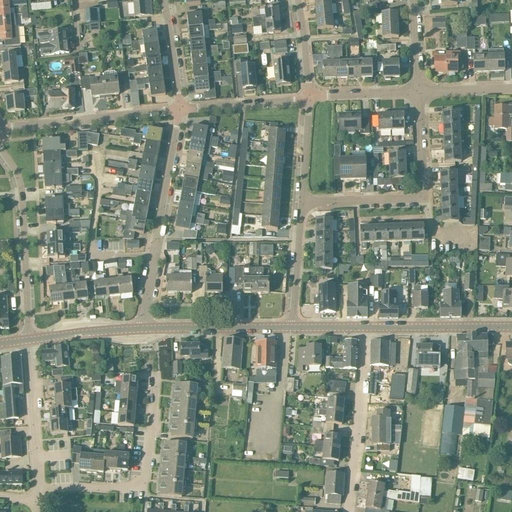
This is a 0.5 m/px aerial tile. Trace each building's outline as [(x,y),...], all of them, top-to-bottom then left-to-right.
[(108,0),(107,0),(108,10),(118,9),(116,0),(108,0)] [(152,15),(150,0),(146,0),(134,1),(135,17),(152,15)] [(477,0),(471,0),(472,4),(469,4),(469,9),(477,9),(477,0)] [(9,2),(0,2),(0,15),(10,15),(9,3),(9,2)] [(31,3),(31,10),(51,9),(51,2),(31,3)] [(331,4),(315,6),(316,16),(316,18),(332,16),(332,14),(331,4)] [(253,18),(253,23),(266,22),(279,20),(278,8),(265,9),(265,16),(260,16),(260,17),(253,18)] [(99,9),(87,10),(88,24),(100,23),(99,9)] [(360,16),(365,16),(364,11),(354,13),(356,26),(362,25),(360,16)] [(187,15),(188,28),(203,27),(202,13),(187,15)] [(382,13),(382,26),(398,25),(398,13),(382,13)] [(10,15),(0,15),(0,28),(11,28),(17,27),(16,14),(10,15)] [(332,16),(316,18),(317,30),(333,28),(332,16)] [(485,18),(469,19),(470,25),(474,25),(474,28),(486,27),(485,18)] [(445,29),(445,19),(433,19),(433,29),(445,29)] [(266,22),(253,23),(254,28),(261,28),(262,34),(267,34),(281,33),(279,20),(266,22)] [(242,24),(238,25),(231,25),(232,34),(243,32),(242,24)] [(398,25),(382,26),(382,38),(399,38),(398,25)] [(11,28),(0,28),(0,34),(1,42),(11,41),(11,46),(21,45),(19,27),(17,27),(11,28)] [(203,27),(188,28),(190,41),(204,39),(203,27)] [(144,45),(144,46),(159,44),(157,30),(142,32),(143,40),(131,42),(132,47),(140,46),(144,45)] [(50,42),(50,44),(68,42),(67,31),(39,34),(40,43),(50,42)] [(246,37),(234,38),(234,45),(247,44),(246,37)] [(191,54),(206,52),(204,39),(190,41),(191,54)] [(467,39),(457,39),(457,49),(467,48),(467,39)] [(274,42),(269,42),(270,46),(274,46),(275,55),(287,53),(286,40),(274,42)] [(68,42),(50,44),(50,45),(40,46),(41,56),(70,53),(68,42)] [(146,59),(160,57),(159,44),(144,46),(145,54),(142,54),(143,59),(146,58),(146,59)] [(233,47),(234,56),(248,54),(247,45),(233,47)] [(323,58),(323,62),(323,80),(336,79),(335,62),(335,47),(328,47),(328,57),(323,58)] [(342,47),(335,47),(335,62),(336,79),(348,79),(347,61),(340,61),(340,57),(342,57),(342,47)] [(9,55),(2,55),(4,70),(17,68),(16,54),(21,54),(20,48),(9,49),(9,55)] [(211,52),(206,52),(191,54),(192,67),(207,65),(206,57),(218,56),(218,52),(218,51),(211,52)] [(432,60),(434,61),(434,73),(446,73),(446,57),(444,57),(444,52),(432,52),(432,60)] [(446,57),(446,73),(449,73),(449,76),(455,76),(455,73),(458,73),(458,60),(460,60),(460,52),(446,52),(446,58),(446,57)] [(504,55),(489,56),(489,72),(504,72),(504,55)] [(489,72),(489,56),(474,56),(474,73),(489,72)] [(78,57),(64,59),(65,68),(70,67),(71,74),(80,73),(78,57)] [(148,71),(162,69),(160,57),(146,59),(147,67),(135,68),(128,70),(129,74),(135,73),(148,71)] [(355,61),(347,61),(348,79),(360,79),(359,61),(359,57),(354,57),(355,61)] [(133,59),(126,61),(128,68),(135,67),(133,59)] [(288,60),(274,61),(276,85),(291,84),(288,60)] [(372,60),(359,61),(360,79),(373,78),(372,60)] [(243,89),(256,87),(253,65),(247,66),(246,61),(234,63),(235,77),(241,76),(243,89)] [(383,62),(383,78),(385,78),(385,80),(390,80),(390,78),(399,77),(399,61),(383,62)] [(207,65),(192,67),(194,80),(208,78),(207,65)] [(17,68),(4,70),(5,84),(12,84),(12,89),(24,88),(24,82),(18,83),(17,68)] [(129,82),(130,87),(137,86),(145,85),(149,84),(164,82),(162,69),(148,71),(149,79),(129,82)] [(103,75),(104,79),(106,99),(112,98),(112,95),(119,95),(118,87),(124,86),(123,73),(116,74),(116,73),(114,71),(105,73),(103,75)] [(104,79),(91,80),(91,77),(85,78),(86,91),(91,90),(92,98),(100,97),(100,99),(106,99),(104,79)] [(208,78),(194,80),(195,93),(204,92),(204,99),(216,98),(214,83),(225,82),(225,78),(221,78),(221,77),(209,79),(208,78)] [(164,82),(149,84),(151,98),(166,96),(164,82)] [(137,86),(130,87),(131,94),(139,93),(138,91),(145,90),(145,85),(137,86)] [(15,97),(6,98),(8,113),(24,111),(23,98),(36,97),(36,89),(14,91),(15,97)] [(74,109),(74,90),(62,90),(62,92),(48,92),(48,108),(63,108),(63,109),(74,109)] [(489,118),(489,127),(495,127),(495,129),(507,129),(507,142),(511,142),(511,106),(509,106),(495,106),(495,118),(489,118)] [(443,112),(443,125),(460,124),(459,112),(443,112)] [(391,131),(391,114),(378,115),(379,131),(391,131)] [(403,114),(391,114),(391,131),(404,130),(403,114)] [(360,116),(339,116),(340,130),(346,130),(347,133),(355,133),(355,130),(360,129),(360,134),(369,134),(369,119),(360,119),(360,116)] [(460,124),(443,125),(444,137),(460,137),(460,124)] [(194,126),(191,139),(218,144),(219,139),(212,138),(213,136),(209,133),(207,133),(208,128),(194,126)] [(148,128),(147,136),(146,141),(160,144),(163,131),(148,128)] [(121,129),(120,137),(134,139),(141,140),(141,141),(146,142),(146,141),(147,136),(135,134),(136,131),(121,129)] [(269,130),(268,143),(284,144),(285,132),(269,130)] [(231,131),(230,140),(237,141),(238,131),(231,131)] [(87,145),(87,133),(78,133),(78,151),(88,150),(88,145),(87,145)] [(88,133),(87,133),(87,145),(88,145),(88,144),(98,146),(99,135),(88,133)] [(460,137),(444,137),(444,150),(461,149),(460,137)] [(43,140),(44,152),(66,151),(66,147),(61,148),(60,139),(43,140)] [(191,139),(189,152),(203,154),(204,148),(211,149),(211,148),(217,149),(218,144),(191,139)] [(146,141),(146,142),(143,154),(158,157),(160,144),(146,141)] [(268,143),(267,155),(283,156),(284,144),(268,143)] [(461,149),(444,150),(445,162),(461,162),(461,149)] [(66,151),(44,152),(44,164),(61,164),(61,157),(67,156),(67,158),(77,158),(77,151),(66,152),(66,151)] [(189,152),(187,164),(201,167),(203,154),(189,152)] [(389,154),(389,166),(406,166),(405,153),(389,154)] [(143,154),(141,167),(156,170),(158,157),(143,154)] [(267,155),(267,167),(282,169),(283,156),(267,155)] [(365,159),(353,159),(353,180),(366,179),(365,168),(371,167),(371,155),(365,155),(365,159)] [(353,180),(353,159),(340,159),(340,156),(334,156),(335,168),(340,168),(341,180),(353,180)] [(61,164),(44,164),(45,177),(71,176),(78,176),(78,170),(68,170),(62,170),(61,164)] [(201,167),(187,164),(184,177),(199,180),(207,181),(208,175),(212,175),(213,169),(206,168),(201,167)] [(406,166),(389,166),(390,179),(406,178),(406,166)] [(141,167),(139,180),(153,182),(156,170),(141,167)] [(267,167),(266,180),(281,181),(282,169),(267,167)] [(233,183),(234,173),(223,172),(223,182),(233,183)] [(440,173),(441,185),(457,184),(457,172),(440,173)] [(480,172),(479,191),(480,191),(492,192),(492,184),(485,184),(485,172),(480,172)] [(511,173),(501,173),(500,184),(506,185),(506,191),(511,191),(511,173)] [(71,176),(45,177),(45,189),(62,188),(62,181),(69,181),(69,182),(72,182),(71,176)] [(182,190),(196,192),(197,192),(199,180),(184,177),(182,190)] [(126,186),(125,191),(131,192),(132,192),(136,193),(151,195),(153,182),(139,180),(137,187),(133,186),(133,187),(126,186)] [(266,180),(265,192),(280,193),(281,181),(266,180)] [(457,184),(441,185),(441,198),(458,197),(457,184)] [(131,192),(125,191),(114,189),(112,196),(125,198),(126,196),(131,196),(131,192)] [(182,190),(180,203),(194,205),(194,204),(198,205),(201,193),(197,192),(196,192),(182,190)] [(265,192),(264,204),(280,205),(280,193),(265,192)] [(136,193),(134,205),(149,208),(151,195),(136,193)] [(458,197),(441,198),(442,210),(458,210),(458,197)] [(45,199),(46,211),(70,210),(70,205),(63,206),(63,198),(45,199)] [(180,203),(177,215),(192,218),(194,205),(180,203)] [(264,204),(263,217),(279,218),(280,205),(264,204)] [(149,208),(134,205),(133,213),(128,212),(127,212),(120,211),(120,216),(132,218),(146,221),(149,208)] [(463,219),(463,226),(475,226),(476,209),(471,209),(470,219),(463,219)] [(70,210),(46,211),(46,224),(64,223),(64,216),(69,216),(69,218),(79,217),(79,210),(70,211),(70,210)] [(458,210),(442,210),(442,223),(459,222),(458,210)] [(120,216),(108,214),(107,219),(119,222),(119,221),(126,222),(123,239),(134,240),(135,232),(144,234),(146,221),(132,218),(120,216)] [(240,230),(242,215),(234,214),(232,229),(240,230)] [(192,218),(177,215),(175,229),(184,230),(182,239),(196,239),(198,232),(190,231),(191,225),(196,225),(203,226),(203,225),(208,226),(209,222),(204,221),(204,220),(196,219),(192,218)] [(279,218),(263,217),(262,229),(278,230),(279,218)] [(316,219),(316,232),(332,232),(332,219),(316,219)] [(226,234),(227,224),(218,223),(217,233),(226,234)] [(411,225),(398,226),(399,242),(411,242),(411,225)] [(423,225),(411,225),(411,242),(424,241),(423,225)] [(373,227),(373,243),(374,250),(387,249),(386,249),(386,243),(385,226),(373,227)] [(391,243),(399,242),(398,226),(385,226),(386,243),(391,243)] [(373,227),(360,227),(361,244),(361,250),(367,250),(367,244),(373,243),(373,227)] [(486,235),(487,227),(479,227),(479,235),(486,235)] [(316,232),(316,245),(332,245),(332,232),(316,232)] [(64,233),(47,234),(48,246),(64,245),(71,245),(70,239),(70,234),(70,233),(64,233)] [(480,237),(479,251),(489,251),(490,238),(480,237)] [(167,243),(167,251),(179,251),(179,243),(167,243)] [(64,245),(48,246),(48,259),(65,258),(65,250),(70,250),(70,252),(80,251),(80,245),(71,245),(64,245)] [(260,245),(260,256),(273,256),(273,246),(260,245)] [(316,245),(316,257),(332,257),(332,245),(316,245)] [(496,267),(507,268),(507,278),(511,278),(511,261),(509,261),(510,256),(496,255),(496,267)] [(361,256),(355,257),(355,265),(364,265),(363,256),(361,256)] [(332,257),(316,257),(316,270),(332,270),(332,257)] [(188,259),(188,270),(197,270),(197,259),(188,259)] [(112,260),(104,261),(105,269),(113,268),(112,260)] [(374,271),(388,271),(388,267),(387,262),(375,262),(374,271)] [(95,263),(88,263),(89,274),(89,277),(96,276),(95,263)] [(199,283),(206,283),(206,293),(222,293),(222,277),(227,272),(227,266),(225,263),(216,272),(207,272),(207,267),(199,267),(199,283)] [(235,285),(243,285),(243,293),(256,294),(256,268),(250,268),(248,265),(245,265),(243,268),(234,268),(235,285)] [(50,297),(51,304),(63,303),(62,286),(60,273),(59,273),(59,266),(53,266),(56,287),(49,287),(50,294),(49,294),(50,297)] [(256,268),(256,294),(270,294),(270,279),(263,279),(263,274),(263,268),(256,268)] [(433,269),(425,270),(425,277),(433,278),(433,269)] [(65,272),(60,273),(62,286),(63,303),(76,302),(74,285),(73,279),(73,285),(67,285),(65,272)] [(179,272),(179,276),(179,293),(191,294),(191,276),(191,272),(179,272)] [(118,279),(107,281),(108,298),(121,296),(118,275),(118,279)] [(123,275),(118,275),(121,296),(133,295),(131,278),(123,279),(123,275)] [(473,291),(473,275),(465,275),(465,290),(473,291)] [(166,293),(179,293),(179,276),(166,276),(166,293)] [(374,286),(374,289),(382,289),(382,276),(374,276),(374,286)] [(79,279),(73,279),(74,285),(76,302),(88,300),(86,283),(80,284),(79,279)] [(108,298),(107,281),(94,282),(96,299),(108,298)] [(334,293),(334,284),(320,285),(320,298),(314,299),(314,305),(320,305),(320,313),(335,313),(335,299),(334,293)] [(347,303),(347,318),(367,318),(367,303),(367,286),(348,285),(348,303),(347,303)] [(414,286),(414,294),(414,309),(428,309),(428,294),(427,286),(414,286)] [(494,299),(504,300),(503,310),(511,310),(511,293),(509,293),(509,286),(495,286),(494,299)] [(379,305),(379,318),(379,319),(398,319),(398,305),(396,305),(396,292),(381,292),(381,305),(379,305)] [(440,304),(441,318),(461,318),(461,304),(458,304),(458,292),(444,292),(444,304),(440,304)] [(0,329),(8,329),(7,315),(8,315),(7,297),(0,297),(0,329)] [(458,370),(454,370),(455,380),(467,379),(474,379),(474,353),(468,353),(467,335),(457,335),(457,354),(457,361),(458,370)] [(467,379),(466,399),(476,399),(476,400),(477,400),(474,425),(475,425),(490,427),(496,374),(491,373),(480,372),(479,372),(478,360),(488,359),(487,346),(494,345),(493,336),(487,336),(487,335),(467,335),(468,353),(474,353),(474,379),(467,379)] [(224,338),(222,368),(240,370),(243,340),(224,338)] [(345,341),(344,357),(357,358),(358,342),(345,341)] [(256,342),(256,369),(256,377),(256,384),(269,384),(269,378),(275,378),(276,369),(276,343),(256,342)] [(371,342),(370,366),(389,366),(389,342),(371,342)] [(199,352),(199,344),(181,345),(181,357),(191,356),(191,359),(208,359),(207,352),(199,352)] [(417,359),(416,368),(440,369),(440,355),(432,355),(432,346),(417,345),(416,359),(417,359)] [(55,348),(55,349),(42,351),(42,362),(56,361),(56,367),(69,367),(68,347),(55,348)] [(299,350),(299,372),(308,372),(308,367),(321,367),(321,347),(307,347),(307,350),(299,350)] [(20,357),(2,358),(4,386),(5,403),(6,420),(14,419),(19,419),(17,394),(23,394),(23,385),(20,357)] [(326,358),(326,368),(357,370),(357,358),(344,357),(344,359),(326,358)] [(182,362),(172,362),(173,374),(182,374),(182,372),(182,362)] [(409,369),(406,395),(415,396),(415,393),(416,393),(418,370),(409,369)] [(392,375),(389,398),(403,400),(405,376),(392,375)] [(55,392),(53,392),(54,398),(71,397),(77,396),(77,389),(70,390),(70,385),(73,384),(73,376),(61,377),(61,385),(54,386),(55,392)] [(121,389),(137,391),(138,379),(122,377),(122,382),(116,382),(115,389),(121,389)] [(287,378),(286,392),(293,393),(294,379),(287,378)] [(327,381),(326,392),(327,392),(340,394),(345,394),(346,382),(327,381)] [(233,383),(232,396),(246,397),(247,385),(233,383)] [(172,397),(196,399),(197,386),(176,384),(175,386),(173,386),(172,397)] [(121,394),(120,401),(136,403),(137,391),(121,389),(115,389),(115,394),(121,394)] [(437,390),(435,404),(443,405),(444,391),(437,390)] [(78,401),(77,396),(71,397),(54,398),(54,402),(56,402),(56,410),(69,409),(78,409),(78,401)] [(196,399),(172,397),(172,408),(174,408),(174,410),(195,412),(196,404),(196,399)] [(328,399),(328,405),(316,404),(316,410),(319,410),(327,411),(343,413),(343,408),(346,407),(346,402),(344,401),(344,400),(328,399)] [(120,401),(119,413),(135,415),(136,403),(120,401)] [(445,406),(442,433),(461,436),(464,408),(445,406)] [(50,418),(50,422),(67,421),(70,421),(69,409),(56,410),(50,410),(51,418),(50,418)] [(195,412),(174,410),(173,413),(171,412),(170,423),(194,425),(194,420),(195,412)] [(343,413),(327,411),(319,410),(318,416),(327,417),(326,423),(342,425),(343,413)] [(372,418),(372,432),(386,432),(399,432),(399,426),(389,426),(389,412),(376,412),(376,418),(372,418)] [(135,415),(119,413),(118,426),(134,427),(135,415)] [(67,421),(50,422),(50,428),(52,428),(52,435),(68,433),(67,421)] [(194,425),(170,423),(169,434),(171,434),(171,437),(193,439),(193,430),(194,425)] [(5,450),(6,458),(21,457),(20,437),(6,438),(6,431),(0,431),(0,439),(1,439),(2,450),(5,450)] [(399,432),(372,432),(372,445),(377,445),(377,451),(390,452),(390,445),(386,445),(386,439),(392,438),(399,438),(399,432)] [(458,436),(442,434),(440,454),(455,456),(458,436)] [(324,448),(340,449),(341,437),(325,435),(324,442),(315,441),(315,447),(317,447),(324,448)] [(162,455),(185,457),(186,444),(165,442),(165,445),(163,445),(162,455)] [(117,454),(116,470),(128,471),(129,455),(124,454),(125,445),(118,445),(117,454)] [(80,464),(79,471),(86,471),(86,473),(91,473),(93,455),(80,454),(81,448),(73,447),(72,463),(80,464)] [(338,462),(340,449),(324,448),(317,447),(316,453),(323,454),(322,460),(338,462)] [(93,455),(91,473),(96,474),(96,472),(103,473),(105,453),(104,456),(93,455)] [(105,453),(103,473),(104,473),(104,469),(116,470),(117,454),(105,453)] [(185,457),(162,455),(161,466),(163,467),(162,469),(184,471),(185,463),(185,457)] [(389,460),(389,470),(397,470),(398,460),(389,460)] [(459,468),(457,479),(473,482),(475,471),(459,468)] [(184,471),(162,469),(162,471),(160,471),(159,482),(183,484),(183,479),(184,471)] [(277,471),(276,478),(289,479),(289,472),(277,471)] [(0,484),(22,484),(22,472),(0,472),(0,484)] [(327,504),(341,505),(341,496),(343,496),(345,474),(327,473),(326,495),(327,496),(327,504)] [(182,489),(183,484),(159,482),(158,493),(161,493),(160,495),(181,497),(182,489)] [(370,483),(368,496),(382,498),(388,499),(418,504),(419,492),(410,490),(410,493),(389,490),(388,492),(383,492),(384,485),(370,483)] [(477,489),(475,501),(481,502),(483,490),(477,489)] [(368,496),(365,509),(375,510),(374,511),(389,511),(386,511),(388,499),(382,498),(368,496)] [(147,511),(159,511),(160,511),(159,511),(150,511),(151,503),(147,503),(146,511),(147,511)]
